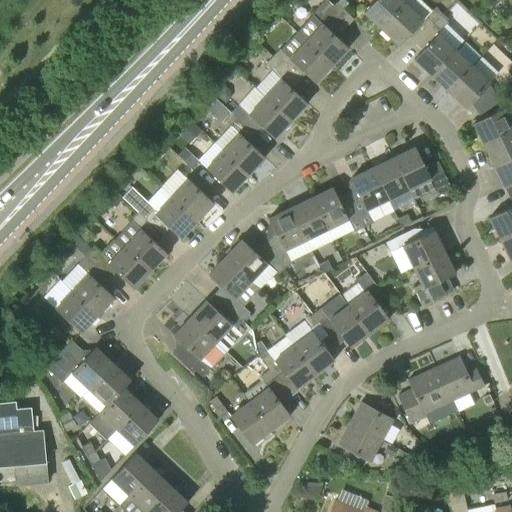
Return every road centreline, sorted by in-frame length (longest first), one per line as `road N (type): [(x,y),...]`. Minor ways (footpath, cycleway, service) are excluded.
road 1 (residential): [(268,511),(215,464),(131,333),(135,317),(243,203),(299,164)]
road 2 (residential): [(269,511),(329,401),(350,379),(503,310)]
road 3 (tertiary): [(0,217),(211,0)]
road 4 (residential): [(424,105),(444,126),(472,185),(464,226),(503,310)]
road 5 (residential): [(299,164),(376,66),(424,105)]
road 6 (residential): [(299,164),(424,105)]
